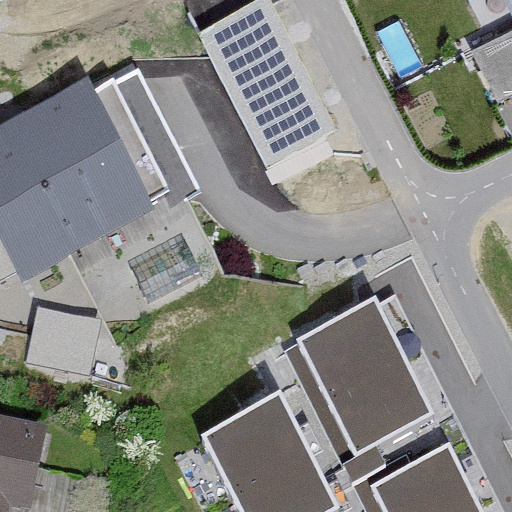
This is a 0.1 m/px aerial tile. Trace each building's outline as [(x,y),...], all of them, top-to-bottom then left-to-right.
[(511,0),(503,0),(511,17),(511,0)] [(151,230),(88,100),(0,142),(0,249),(21,293),(151,230)] [(373,299),(294,339),(355,458),(434,418),(373,299)] [(38,306),(27,357),(92,371),(103,319),(38,306)] [(339,511),(279,394),(200,435),(240,511),(339,511)] [(34,511),(49,442),(0,432),(0,511),(34,511)] [(483,511),(449,445),(370,486),(383,511),(483,511)]
